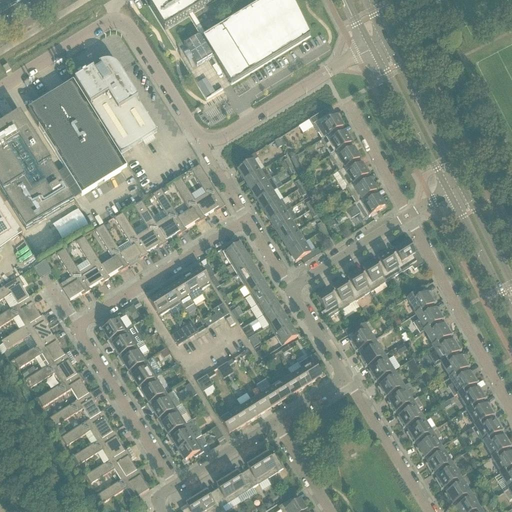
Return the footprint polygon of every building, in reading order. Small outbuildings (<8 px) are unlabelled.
[(265,0),(206,37),(192,15),(215,0),(160,0),(149,7),(164,32),(189,17),(231,86),(310,37),(291,0),(265,0)] [(122,75),(119,71),(119,70),(118,69),(117,68),(115,66),(113,65),(111,65),(108,64),(106,64),(104,64),(102,65),(101,65),(100,66),(98,66),(101,70),(95,73),(93,70),(74,82),(121,156),(157,133),(137,101),(137,100),(122,75)] [(2,68),(6,74),(11,71),(7,65),(2,68)] [(73,83),(43,101),(42,102),(43,103),(36,107),(36,106),(35,106),(27,111),(65,171),(81,197),(127,169),(73,83)] [(321,141),(343,128),(337,118),(338,117),(333,120),(327,110),(310,120),(310,121),(312,119),(315,124),(312,125),(322,140),(321,141)] [(20,116),(7,124),(0,127),(0,190),(26,232),(74,202),(20,116)] [(313,129),(308,122),(298,128),(302,135),(313,129)] [(329,157),(351,144),(345,134),(346,133),(342,136),(339,131),(343,128),(321,141),(330,156),(329,157)] [(338,173),(359,160),(353,150),(355,149),(354,149),(350,151),(347,147),(351,144),(329,157),(339,172),(338,173)] [(243,183),(264,170),(255,155),(240,164),(243,169),(236,173),(237,173),(238,172),(244,182),(243,183)] [(297,157),(291,161),(293,166),(298,163),(299,160),(297,157)] [(346,189),(368,176),(362,166),(363,165),(358,167),(355,163),(360,160),(359,160),(338,173),(347,188),(346,189)] [(298,163),(293,166),(299,176),(304,173),(298,163)] [(205,195),(195,202),(194,202),(204,218),(204,217),(215,211),(216,213),(225,207),(199,166),(198,166),(199,167),(191,172),(205,195)] [(249,193),(271,180),(264,170),(243,183),(245,182),(251,192),(249,193)] [(347,188),(338,173),(332,177),(342,192),(346,189),(347,188)] [(353,206),(376,192),(370,182),(372,181),(371,181),(367,183),(364,179),(368,176),(346,189),(356,204),(353,206)] [(189,212),(179,219),(178,219),(185,230),(185,229),(196,223),(197,225),(206,219),(204,217),(204,218),(194,202),(195,202),(180,178),(172,184),(189,212)] [(255,203),(256,203),(272,193),(277,190),(271,180),(249,193),(249,194),(251,193),(257,202),(255,203)] [(314,189),(309,192),(312,198),(318,195),(314,189)] [(167,219),(156,226),(166,242),(166,241),(177,235),(178,237),(187,231),(185,229),(185,230),(178,219),(179,219),(164,195),(161,190),(152,196),(167,219)] [(272,193),(256,203),(256,204),(257,203),(263,212),(262,213),(262,214),(278,204),(283,201),(276,191),(272,193)] [(376,192),(353,206),(359,215),(363,222),(370,217),(372,220),(378,217),(376,213),(385,208),(379,198),(380,197),(375,199),(372,195),(376,192)] [(278,204),(262,214),(264,213),(270,223),(268,224),(290,210),(291,210),(289,205),(291,204),(287,198),(283,201),(278,204)] [(0,248),(20,236),(22,239),(23,239),(0,202),(0,248)] [(148,231),(137,238),(147,254),(147,253),(158,247),(159,249),(167,243),(166,241),(166,242),(156,226),(142,202),(133,208),(148,231)] [(359,215),(353,206),(345,211),(351,220),(359,215)] [(290,210),(268,224),(270,223),(276,233),(274,234),(275,234),(291,224),(296,221),(290,210)] [(132,248),(121,254),(121,255),(127,266),(128,265),(138,259),(140,261),(148,255),(147,253),(147,254),(137,238),(122,214),(114,220),(132,248)] [(281,244),(297,234),(291,224),(275,234),(276,233),(282,243),(281,244)] [(112,260),(102,266),(101,267),(108,277),(109,277),(119,271),(120,273),(129,267),(128,265),(127,266),(121,255),(121,254),(106,231),(103,226),(95,232),(112,260)] [(287,254),(304,244),(297,234),(281,244),(283,243),(289,253),(287,254)] [(90,267),(80,274),(79,274),(89,289),(100,283),(101,285),(110,279),(109,277),(108,277),(101,267),(102,266),(84,238),(76,244),(90,267)] [(304,244),(287,254),(287,255),(289,254),(295,264),(301,261),(304,265),(321,255),(317,250),(315,252),(309,241),(304,244)] [(222,253),(230,266),(248,255),(246,256),(239,245),(238,245),(239,247),(231,252),(229,249),(222,253)] [(401,274),(412,267),(414,271),(424,265),(423,265),(417,254),(415,255),(408,245),(390,257),(401,274)] [(79,274),(80,274),(68,255),(65,250),(56,256),(71,279),(60,286),(70,302),(81,295),(82,297),(91,291),(89,289),(79,274)] [(375,266),(386,284),(401,274),(390,257),(388,254),(382,258),(383,261),(380,263),(375,266)] [(230,266),(237,276),(254,265),(252,267),(246,257),(248,256),(248,255),(230,266)] [(33,269),(40,280),(51,273),(45,262),(33,269)] [(360,276),(359,276),(370,293),(386,284),(375,266),(373,263),(366,267),(368,270),(364,273),(360,275),(360,276)] [(237,276),(243,286),(260,276),(260,275),(258,277),(252,267),(254,266),(254,265),(237,276)] [(189,275),(200,292),(210,286),(200,268),(199,269),(200,271),(191,277),(189,275)] [(345,285),(344,285),(355,303),(370,293),(359,276),(358,273),(351,277),(353,280),(349,282),(345,285)] [(179,281),(180,283),(190,299),(192,303),(203,296),(200,292),(190,277),(189,275),(190,277),(181,283),(179,281)] [(243,286),(250,297),(267,286),(265,287),(259,277),(261,276),(260,276),(243,286)] [(0,290),(0,301),(3,300),(10,310),(18,306),(29,299),(28,299),(22,288),(24,287),(19,278),(0,290)] [(169,288),(180,305),(184,312),(194,305),(190,299),(179,281),(180,284),(170,290),(169,288)] [(329,295),(340,312),(355,303),(344,285),(342,282),(336,286),(338,289),(334,292),(329,295)] [(250,297),(256,307),(273,296),(271,297),(265,287),(267,286),(250,297)] [(159,294),(169,311),(180,305),(169,288),(170,290),(160,296),(159,294)] [(415,295),(407,300),(407,301),(407,300),(417,315),(415,316),(415,317),(436,303),(435,304),(432,298),(429,299),(426,295),(424,290),(423,290),(415,295)] [(316,297),(317,298),(325,312),(320,315),(325,322),(340,312),(329,295),(327,292),(321,296),(322,299),(319,301),(317,298),(316,297)] [(169,311),(159,294),(158,294),(160,296),(150,302),(149,300),(148,301),(159,318),(169,311)] [(256,307),(262,317),(280,306),(279,306),(277,307),(271,298),(273,296),(256,307)] [(18,317),(25,328),(41,318),(34,308),(36,306),(31,298),(28,299),(29,299),(18,306),(10,310),(0,316),(0,328),(12,321),(18,317)] [(355,303),(340,312),(344,319),(359,309),(355,303)] [(419,321),(413,325),(419,335),(423,332),(424,332),(444,319),(440,314),(437,315),(435,311),(432,306),(436,304),(436,303),(415,317),(416,316),(419,321)] [(140,305),(134,308),(136,311),(142,321),(148,318),(141,307),(140,305)] [(223,305),(212,312),(219,322),(229,315),(223,305)] [(262,317),(269,327),(286,316),(284,317),(278,308),(280,307),(280,306),(262,317)] [(215,316),(205,323),(208,328),(219,322),(215,316)] [(269,327),(275,337),(292,327),(292,326),(290,328),(284,318),(286,317),(286,316),(269,327)] [(18,332),(1,343),(3,345),(7,351),(23,341),(29,352),(37,347),(48,341),(53,338),(52,337),(48,330),(46,327),(48,326),(48,325),(43,317),(41,318),(25,328),(18,332)] [(25,328),(18,317),(12,321),(18,332),(25,328)] [(102,330),(109,342),(107,343),(127,331),(132,327),(126,317),(120,320),(119,318),(110,324),(111,326),(103,331),(102,330)] [(225,321),(230,328),(235,325),(231,318),(225,321)] [(444,319),(424,332),(424,333),(424,332),(434,347),(432,348),(453,335),(452,335),(448,330),(446,331),(443,327),(440,322),(445,320),(444,319)] [(397,320),(392,323),(395,329),(400,326),(397,320)] [(358,330),(348,337),(351,342),(354,346),(351,348),(355,354),(354,354),(355,354),(374,342),(370,335),(375,332),(369,324),(370,324),(370,323),(358,330)] [(192,324),(182,331),(188,341),(198,335),(196,331),(192,324)] [(347,337),(348,337),(358,330),(355,325),(344,332),(347,337)] [(127,331),(107,343),(107,344),(109,342),(119,357),(116,359),(117,359),(137,347),(132,339),(137,335),(132,327),(127,331)] [(292,327),(275,337),(282,348),(299,337),(297,338),(290,328),(292,327)] [(251,330),(244,334),(248,340),(253,337),(255,336),(251,330)] [(188,341),(182,331),(171,337),(178,348),(188,341)] [(132,339),(137,347),(142,343),(137,335),(132,339)] [(436,353),(429,357),(435,368),(440,364),(461,351),(457,346),(454,347),(452,343),(449,338),(453,336),(453,335),(432,348),(432,349),(433,348),(436,353)] [(29,352),(13,362),(19,370),(35,360),(41,371),(48,367),(49,366),(49,367),(65,357),(64,357),(58,346),(60,345),(55,336),(52,337),(53,338),(48,341),(37,347),(29,352)] [(248,340),(253,348),(253,349),(258,346),(259,345),(253,337),(248,340)] [(374,342),(355,354),(358,353),(361,357),(363,361),(361,363),(364,369),(364,370),(384,357),(374,342)] [(137,347),(142,356),(148,353),(142,343),(137,347)] [(403,346),(396,350),(399,356),(406,351),(403,346)] [(126,374),(127,375),(146,362),(142,356),(137,347),(117,359),(119,358),(128,373),(126,374)] [(167,349),(160,354),(164,360),(171,356),(167,349)] [(257,354),(261,361),(266,357),(262,351),(257,354)] [(461,351),(440,364),(441,365),(441,364),(450,379),(449,380),(470,367),(469,367),(465,361),(463,363),(460,359),(457,354),(462,352),(461,351)] [(318,373),(325,369),(325,368),(319,358),(316,354),(299,365),(301,369),(312,386),(311,384),(322,377),(322,376),(321,377),(318,373)] [(54,375),(61,385),(61,386),(77,376),(76,376),(70,365),(72,364),(67,355),(64,357),(65,357),(49,367),(49,366),(25,381),(31,389),(54,375)] [(384,357),(364,370),(367,368),(370,372),(373,377),(370,378),(374,384),(373,385),(374,385),(393,372),(384,357)] [(419,357),(414,360),(417,365),(422,362),(419,357)] [(146,362),(156,378),(162,374),(152,359),(146,362)] [(136,390),(156,378),(146,362),(127,375),(129,374),(138,389),(136,390)] [(287,370),(291,375),(301,369),(299,365),(298,363),(287,370)] [(229,367),(227,364),(220,368),(217,370),(223,380),(233,373),(229,367)] [(177,366),(172,369),(177,376),(182,373),(177,366)] [(452,385),(447,388),(454,398),(457,396),(478,383),(474,377),(471,379),(468,375),(466,370),(470,368),(470,367),(449,380),(449,381),(450,380),(452,385)] [(301,369),(291,375),(302,393),(302,392),(301,390),(310,384),(312,386),(301,369)] [(393,372),(374,385),(377,383),(380,387),(383,392),(380,394),(384,399),(383,400),(403,388),(393,372)] [(71,391),(78,402),(89,395),(88,395),(82,384),(84,383),(79,374),(76,376),(77,376),(61,386),(61,385),(37,400),(43,409),(71,391)] [(291,375),(281,382),(291,399),(292,399),(290,397),(300,391),(301,393),(302,393),(291,375)] [(207,376),(200,381),(196,383),(203,393),(212,387),(213,387),(209,380),(207,376)] [(146,406),(166,394),(156,378),(136,390),(136,391),(139,389),(148,405),(146,406)] [(256,387),(260,394),(270,388),(266,381),(256,387)] [(281,382),(270,388),(281,405),(282,405),(280,403),(290,397),(291,399),(281,382)] [(478,383),(457,396),(458,396),(467,411),(466,412),(487,399),(486,399),(482,393),(480,395),(477,391),(474,386),(478,383)] [(185,389),(190,397),(195,394),(190,386),(185,389)] [(212,387),(203,393),(207,398),(215,393),(212,387)] [(270,388),(260,394),(271,412),(270,409),(280,403),(281,405),(270,388)] [(403,388),(383,400),(387,398),(389,403),(392,407),(389,409),(393,415),(412,403),(417,400),(410,390),(406,392),(403,388)] [(156,422),(176,410),(181,406),(173,393),(167,396),(166,394),(146,406),(148,405),(158,420),(156,422)] [(83,410),(90,421),(101,414),(100,414),(94,403),(96,402),(91,394),(88,395),(89,395),(78,402),(49,419),(55,428),(83,410)] [(260,394),(250,401),(261,418),(260,416),(270,410),(271,412),(260,394)] [(240,407),(250,401),(247,395),(237,402),(240,407)] [(487,399),(466,412),(467,412),(476,427),(474,428),(495,415),(494,415),(491,409),(488,411),(485,406),(483,402),(487,399)] [(412,403),(393,415),(393,416),(396,414),(399,418),(402,422),(399,424),(403,430),(402,430),(402,431),(422,418),(418,411),(422,409),(417,400),(418,400),(417,400),(412,403)] [(250,401),(240,407),(251,424),(250,422),(259,416),(261,418),(250,401)] [(181,406),(176,410),(186,425),(191,422),(181,406)] [(240,407),(230,413),(241,431),(240,429),(249,422),(250,425),(251,424),(240,407)] [(166,437),(166,438),(186,425),(176,410),(156,422),(158,421),(168,436),(166,437)] [(90,432),(97,443),(113,434),(112,433),(106,423),(108,421),(103,413),(100,414),(101,414),(90,421),(67,435),(61,438),(67,447),(84,436),(90,432)] [(241,431),(230,413),(219,420),(230,437),(231,437),(229,435),(239,429),(240,431),(241,431)] [(495,415),(474,428),(475,428),(484,443),(483,444),(504,431),(503,431),(499,425),(497,427),(494,422),(491,418),(495,415)] [(422,418),(402,431),(406,429),(408,433),(411,438),(409,439),(412,445),(412,446),(432,433),(431,433),(422,418)] [(186,425),(195,441),(201,438),(199,435),(201,435),(195,425),(193,426),(191,422),(186,425)] [(175,453),(176,453),(195,441),(186,425),(166,438),(168,437),(178,452),(175,453)] [(211,431),(218,442),(223,438),(216,428),(211,431)] [(63,430),(58,434),(61,438),(66,435),(63,430)] [(432,433),(412,446),(415,444),(418,449),(421,453),(418,455),(422,461),(421,461),(441,449),(437,442),(441,439),(436,431),(437,431),(436,430),(431,433),(432,433)] [(471,430),(465,434),(467,438),(474,434),(471,430)] [(504,431),(483,444),(493,459),(491,460),(511,447),(511,446),(511,447),(508,441),(505,443),(502,438),(499,434),(504,431)] [(102,452),(109,462),(109,463),(125,453),(124,452),(118,442),(120,441),(115,432),(112,433),(113,434),(97,443),(91,447),(73,458),(75,460),(79,466),(96,455),(102,452)] [(97,443),(90,432),(84,436),(91,447),(97,443)] [(195,441),(203,454),(205,456),(210,453),(201,438),(195,441)] [(195,441),(176,453),(176,454),(178,452),(185,464),(185,463),(185,462),(193,457),(194,460),(203,454),(195,441)] [(511,447),(491,460),(492,460),(501,475),(499,476),(500,476),(511,468),(511,456),(511,454),(508,450),(511,447)] [(441,449),(421,461),(425,459),(427,464),(430,468),(428,470),(431,476),(451,464),(441,449)] [(114,471),(121,481),(121,482),(137,472),(136,472),(130,461),(132,460),(127,451),(124,452),(125,453),(109,463),(109,462),(103,466),(85,477),(91,485),(114,471)] [(109,462),(102,452),(96,455),(103,466),(109,462)] [(267,456),(257,463),(268,480),(284,470),(274,455),(273,455),(274,456),(269,459),(267,456)] [(249,471),(243,475),(253,490),(268,480),(257,463),(247,469),(249,471)] [(451,464),(431,476),(431,477),(434,475),(437,479),(440,484),(437,485),(441,491),(440,491),(440,492),(460,479),(451,464)] [(511,468),(500,476),(510,491),(508,492),(511,489),(511,468)] [(121,482),(121,481),(97,496),(103,505),(126,490),(133,501),(149,491),(142,480),(144,479),(139,470),(136,472),(137,472),(121,482)] [(236,475),(226,482),(237,499),(253,490),(243,475),(238,478),(236,475)] [(460,479),(440,492),(441,492),(444,490),(446,494),(449,499),(447,500),(450,506),(450,507),(470,495),(460,479)] [(218,490),(213,494),(222,509),(237,499),(226,482),(216,488),(218,490)] [(508,492),(503,495),(504,495),(509,503),(511,501),(511,489),(508,492)] [(284,493),(279,496),(282,502),(288,498),(284,493)] [(206,494),(196,501),(202,511),(224,511),(222,509),(213,494),(207,497),(206,494)] [(470,495),(450,507),(453,505),(456,510),(457,511),(475,511),(479,510),(470,495)] [(281,511),(280,511),(305,511),(300,503),(297,504),(294,499),(294,498),(286,504),(278,508),(278,509),(279,509),(281,511)] [(202,511),(196,501),(186,507),(188,509),(183,511),(202,511)]
